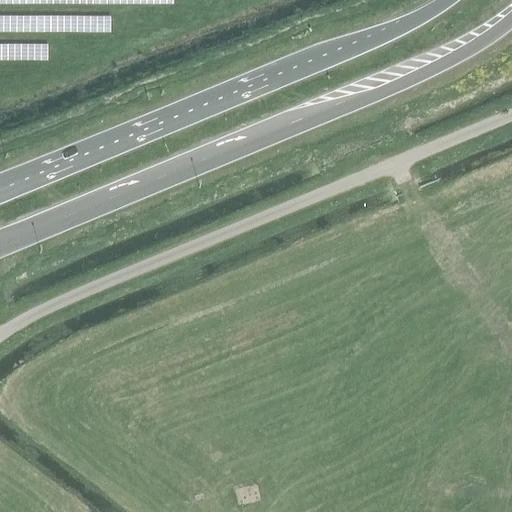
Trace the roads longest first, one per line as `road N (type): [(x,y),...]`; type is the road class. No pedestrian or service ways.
road 1 (trunk): [(0,243),(376,94),(511,22)]
road 2 (unclassified): [(511,116),(69,298),(0,335)]
road 3 (trunk): [(448,0),(38,174)]
